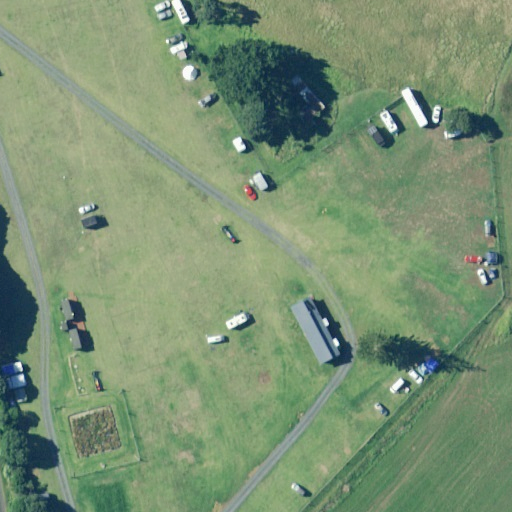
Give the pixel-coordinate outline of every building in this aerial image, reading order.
[(194,70),(182,77),(192,92),(203,85),(194,70)] [(0,283),(0,309),(6,308),(3,293),(10,292),(8,282),(0,283)] [(340,353),(310,296),(290,307),(320,363),(340,353)] [(398,381),(386,391),(396,404),(409,393),(398,381)] [(31,405),(17,403),(16,418),(30,419),(31,405)] [(49,481),(38,483),(40,493),(51,491),(49,481)]
